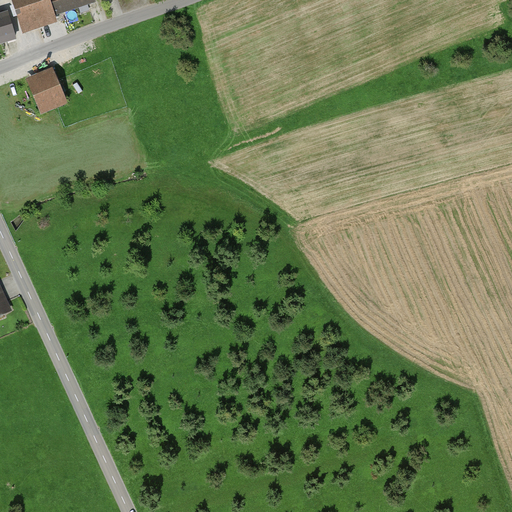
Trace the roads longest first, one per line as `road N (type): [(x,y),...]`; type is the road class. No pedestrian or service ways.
road 1 (tertiary): [(0,229),(129,511)]
road 2 (unclassified): [(178,0),(0,68)]
